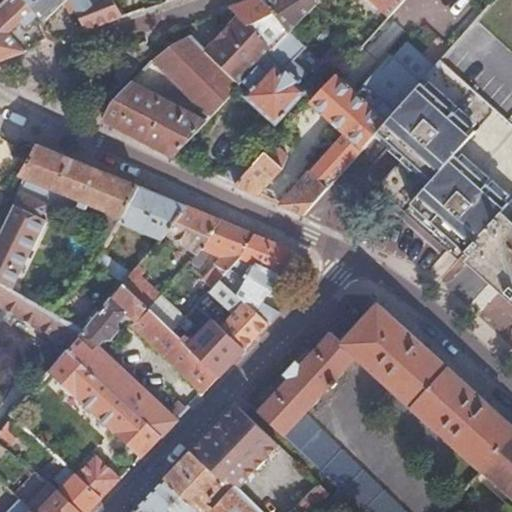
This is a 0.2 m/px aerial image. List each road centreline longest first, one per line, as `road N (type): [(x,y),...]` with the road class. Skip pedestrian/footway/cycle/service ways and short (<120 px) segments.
road 1 (residential): [(350,256),(110,511)]
road 2 (residential): [(350,256),(81,138)]
road 3 (residential): [(221,0),(0,75)]
road 4 (residential): [(511,387),(392,280),(350,256)]
